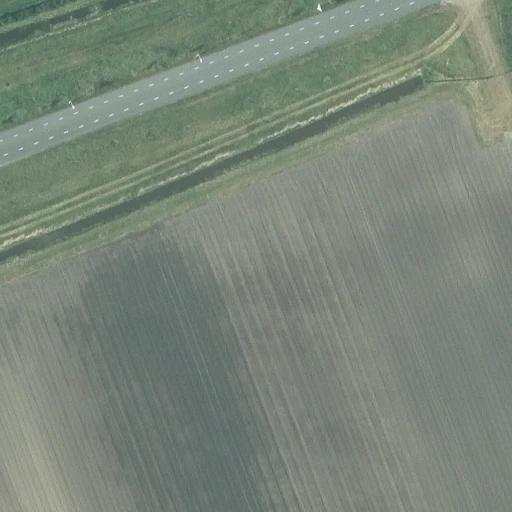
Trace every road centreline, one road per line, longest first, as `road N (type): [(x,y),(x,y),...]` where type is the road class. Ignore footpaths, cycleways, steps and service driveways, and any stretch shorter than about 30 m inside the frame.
road 1 (tertiary): [(404,0),(0,150)]
road 2 (track): [(468,0),(511,131)]
